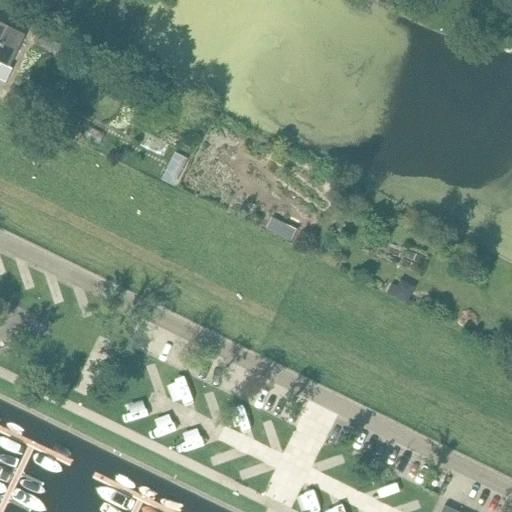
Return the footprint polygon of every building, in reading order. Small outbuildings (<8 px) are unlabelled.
[(0,80),(5,83),(12,68),(9,66),(24,34),(0,23),(0,80)] [(40,27),(33,40),(58,52),(65,39),(40,27)] [(98,125),(101,113),(84,108),(81,120),(98,125)] [(59,113),(52,125),(76,137),(82,125),(59,113)] [(155,160),(150,172),(162,178),(168,166),(155,160)] [(390,284),(385,294),(406,303),(413,287),(399,280),(396,287),(390,284)] [(433,312),(430,318),(443,325),(446,319),(433,312)] [(269,395),(265,409),(277,413),(281,398),(269,395)]
